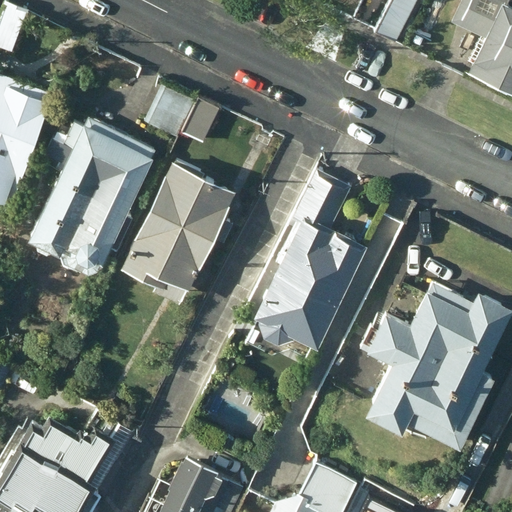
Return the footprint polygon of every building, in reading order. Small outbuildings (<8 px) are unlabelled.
[(418,0),(391,0),(377,27),(399,38),(418,0)] [(472,29),(457,61),(511,88),(511,0),(451,0),(444,15),(472,29)] [(8,1),(0,25),(0,44),(14,49),(29,8),(8,1)] [(0,202),(45,87),(0,69),(0,202)] [(172,130),(189,95),(158,79),(140,115),(172,130)] [(216,101),(193,90),(176,124),(199,136),(216,101)] [(40,145),(57,154),(17,226),(27,232),(28,237),(38,242),(43,241),(56,248),(60,260),(66,263),(69,258),(85,267),(102,236),(110,241),(125,209),(118,205),(150,143),(85,109),(81,117),(77,115),(76,118),(69,114),(58,135),(48,130),(40,145)] [(218,232),(226,215),(227,215),(216,209),(215,209),(228,184),(229,182),(166,151),(165,152),(114,254),(113,256),(146,273),(143,279),(147,281),(172,291),(206,226),(218,232)] [(301,351),(362,239),(328,220),(350,181),(314,161),(287,211),(294,214),(244,305),(254,310),(240,335),(266,349),(286,342),(301,351)] [(359,339),(383,352),(355,403),(392,422),(398,411),(453,439),(489,371),(475,363),(507,301),(473,284),(467,294),(426,272),(402,316),(378,303),(370,319),(363,316),(354,331),(362,335),(359,339)] [(0,349),(0,397),(22,365),(0,349)] [(0,443),(0,487),(38,511),(74,511),(92,485),(131,425),(114,415),(106,428),(88,416),(82,424),(72,418),(70,422),(40,402),(32,415),(22,408),(0,443)] [(235,466),(204,450),(187,484),(219,500),(235,466)] [(260,511),(333,511),(354,478),(313,455),(291,491),(286,489),(270,494),(260,511)] [(227,511),(228,511),(177,485),(160,511),(227,511)] [(38,511),(0,487),(0,511),(38,511)]
